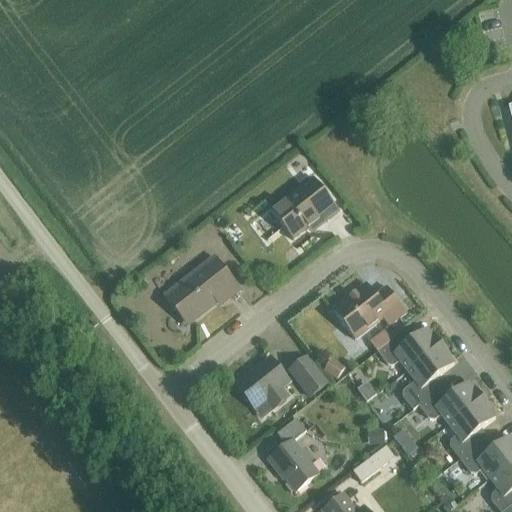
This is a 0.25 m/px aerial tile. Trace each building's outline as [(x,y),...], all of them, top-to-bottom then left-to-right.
[(313,181),(270,214),(292,242),(322,218),(326,223),(338,214),(313,181)] [(215,259),(164,300),(175,314),(179,311),(190,325),(224,298),(226,301),(239,291),(215,259)] [(366,286),(332,312),(354,342),(382,321),(388,329),(406,315),(386,289),(375,298),(366,286)] [(407,373),(441,347),(433,337),(431,338),(426,331),(408,344),(401,335),(376,354),(387,367),(393,368),(399,363),(407,373)] [(441,347),(407,373),(415,384),(403,393),(402,399),(412,413),(418,408),(442,389),(435,380),(453,367),(448,359),(450,358),(441,347)] [(269,361),(236,387),(254,410),(266,401),(273,410),(286,400),(279,391),(287,384),(269,361)] [(305,361),(288,374),(308,401),(326,388),(305,361)] [(330,362),(323,372),(337,381),(343,371),(330,362)] [(367,385),(357,392),(366,404),(376,397),(367,385)] [(449,398),(442,389),(418,408),(428,421),(437,420),(440,417),(448,428),(483,401),(475,390),(473,392),(467,385),(449,398)] [(483,401),(448,428),(456,438),(450,442),(449,449),(459,462),(484,443),(477,434),(495,421),(489,413),(491,412),(483,401)] [(296,421),(276,436),(285,448),(268,461),(294,495),(318,477),(308,464),(312,461),(305,452),(301,455),(293,443),(306,434),(296,421)] [(416,461),(426,453),(409,432),(398,441),(416,461)] [(383,434),(367,436),(369,449),(385,447),(383,434)] [(484,443),(459,462),(470,475),(476,476),(482,472),(490,482),(511,464),(511,443),(508,439),(491,452),(484,443)] [(385,449),(352,474),(361,485),(394,460),(385,449)] [(511,464),(490,482),(497,492),(491,496),(490,502),(497,511),(505,511),(511,507),(511,464)] [(359,511),(353,511),(343,498),(324,511),(364,511),(363,510),(359,511)] [(450,501),(443,506),(448,511),(450,511),(456,507),(450,501)]
